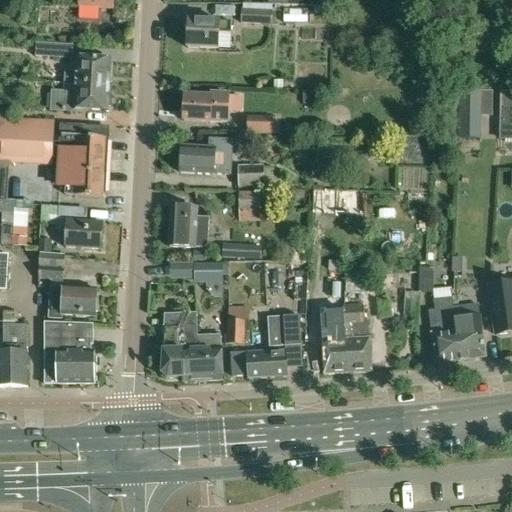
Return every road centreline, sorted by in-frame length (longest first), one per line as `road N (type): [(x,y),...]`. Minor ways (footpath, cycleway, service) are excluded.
road 1 (residential): [(133,436),(148,0)]
road 2 (primary): [(134,477),(291,465),(372,435)]
road 3 (primary): [(372,435),(287,427),(133,436)]
road 4 (residential): [(346,483),(511,467)]
road 5 (primary): [(511,413),(372,435)]
road 6 (primary): [(133,436),(0,441)]
